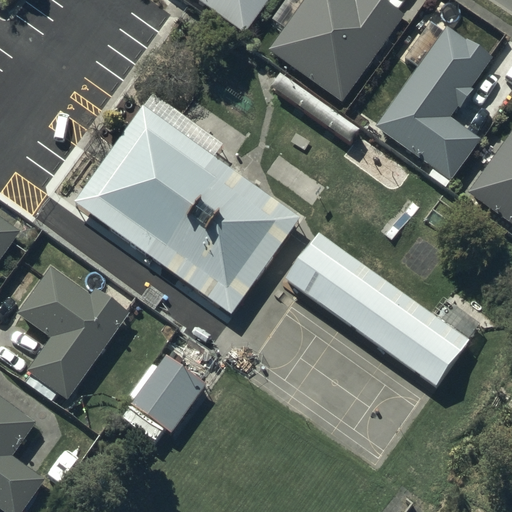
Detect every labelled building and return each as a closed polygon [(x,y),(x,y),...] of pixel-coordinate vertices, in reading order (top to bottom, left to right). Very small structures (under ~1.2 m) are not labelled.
[(186,0),(245,42),(275,0),(186,0)] [(303,0),(287,0),(270,25),(286,36),(269,60),(343,112),(405,24),(371,0),(357,0),(354,5),(347,0),(310,0),(308,3),(303,0)] [(449,34),(376,135),(433,177),(429,182),(445,194),(480,146),(451,125),(459,114),(461,115),(474,98),(472,96),(494,66),(449,34)] [(280,81),(271,94),(351,151),(360,138),(280,81)] [(302,227),(137,108),(67,211),(231,323),(302,227)] [(511,139),(468,201),(511,233),(511,139)] [(0,227),(0,266),(18,241),(0,227)] [(470,353),(318,242),(285,289),(437,398),(470,353)] [(53,408),(58,400),(68,407),(128,321),(95,297),(91,303),(51,274),(18,322),(51,345),(28,379),(31,381),(26,388),(53,408)] [(132,412),(121,427),(155,451),(165,437),(171,442),(206,393),(166,364),(159,374),(152,369),(125,407),(132,412)] [(232,390),(228,396),(223,393),(212,409),(206,405),(201,413),(206,417),(200,425),(216,437),(239,405),(235,401),(240,395),(232,390)] [(0,511),(27,511),(45,488),(12,464),(36,431),(0,405),(0,511)] [(294,439),(286,433),(290,427),(283,421),(261,451),(240,480),(256,491),(294,439)] [(251,464),(199,426),(188,442),(240,479),(251,464)]
